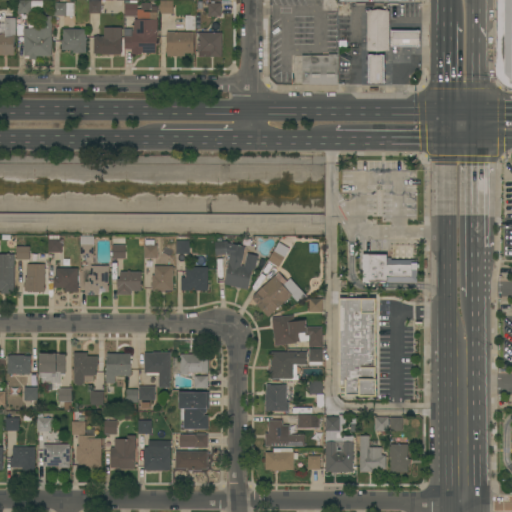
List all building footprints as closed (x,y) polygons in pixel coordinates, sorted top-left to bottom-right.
[(31,0),(31,13),(18,13),(18,0),(31,0)] [(74,16),(53,16),(53,0),(66,0),(66,3),(74,3),(74,16)] [(89,0),(114,0),(114,2),(121,2),(121,6),(107,6),(107,10),(108,10),(108,14),(89,14),(89,0)] [(511,84),(502,75),(501,0),(511,0),(511,84)] [(142,53),(142,55),(132,55),(132,49),(125,49),(125,37),(132,37),(132,32),(133,32),(133,23),(135,23),(135,19),(137,19),(137,16),(125,16),(125,1),(137,1),(137,9),(143,10),(143,12),(157,12),(157,20),(158,20),(157,33),(157,53),(142,53)] [(160,14),(160,1),(173,1),(173,14),(160,14)] [(221,17),(208,17),(208,3),(221,3),(221,17)] [(389,51),(367,50),(367,11),(389,11),(389,51)] [(51,56),(36,56),(36,60),(29,60),(29,56),(24,56),(24,29),(42,29),(42,16),(52,16),(51,56)] [(195,31),(185,30),(185,16),(195,16),(195,31)] [(16,36),(14,36),(14,55),(0,55),(0,35),(2,35),(2,32),(5,32),(5,28),(2,28),(2,21),(5,21),(5,18),(16,18),(16,36)] [(121,54),(120,54),(120,55),(93,54),(94,37),(96,37),(96,36),(99,36),(99,37),(104,37),(104,28),(122,28),(121,54)] [(86,53),(73,53),(73,50),(61,50),(61,40),(63,40),(63,29),(86,29),(86,53)] [(194,32),(194,53),(185,53),(185,57),(167,57),(167,50),(166,50),(166,48),(167,48),(167,32),(194,32)] [(420,33),(420,46),(391,46),(391,32),(420,33)] [(222,57),(199,57),(199,52),(197,52),(197,45),(199,45),(199,33),(222,33),(222,57)] [(338,85),(302,85),(302,55),(328,56),(328,54),(338,55),(338,85)] [(384,85),(370,85),(371,55),(384,55),(384,85)] [(94,258),(81,258),(81,237),(94,237),(94,258)] [(62,239),(62,253),(49,253),(49,239),(62,239)] [(190,254),(176,254),(176,241),(190,241),(190,254)] [(227,241),(228,243),(245,247),(241,266),(244,266),(247,253),(258,256),(255,270),(252,269),(248,290),(224,284),(229,263),(231,255),(216,255),(215,242),(227,241)] [(125,245),(125,259),(113,259),(113,245),(125,245)] [(158,245),(158,259),(145,259),(144,245),(158,245)] [(30,247),(30,260),(17,260),(17,247),(30,247)] [(286,256),(279,267),(276,266),(276,267),(268,262),(269,261),(268,261),(275,249),(286,256)] [(14,294),(1,294),(1,291),(0,291),(0,254),(14,254),(14,294)] [(363,254),(380,254),(387,255),(387,260),(418,260),(418,283),(387,283),(363,282),(363,254)] [(45,293),(32,293),(32,291),(25,291),(25,288),(24,288),(24,285),(25,285),(25,277),(27,277),(27,264),(45,264),(45,293)] [(109,266),(109,292),(99,292),(99,295),(85,295),(85,282),(89,282),(89,275),(91,275),(91,266),(109,266)] [(173,266),(173,290),(165,290),(165,292),(157,292),(157,290),(152,290),(152,286),(152,283),(153,276),(155,276),(155,266),(173,266)] [(208,267),(208,291),(195,291),(195,288),(192,288),(192,291),(181,291),(181,278),(186,278),(186,267),(208,267)] [(78,292),(65,292),(65,288),(53,288),(53,279),(56,279),(56,268),(78,268),(78,292)] [(117,295),(118,279),(120,279),(120,272),(128,272),(128,271),(130,271),(130,272),(141,272),(141,291),(132,291),(132,295),(117,295)] [(292,295),(269,317),(257,305),(258,304),(256,301),(255,302),(252,299),(254,296),(274,276),(292,295)] [(322,312),(309,312),(309,299),(322,298),(322,312)] [(341,299),(340,396),(352,396),(352,397),(377,397),(377,377),(376,377),(377,299),(341,299)] [(272,318),(294,315),(294,321),(306,319),(307,327),(322,327),(322,347),(308,347),(309,341),(297,342),(297,343),(275,346),(272,318)] [(322,349),(322,365),(309,365),(309,349),(322,349)] [(171,388),(159,388),(159,375),(147,375),(147,373),(144,373),(144,354),(153,354),(153,352),(171,352),(171,388)] [(306,352),(306,365),(297,365),(297,376),(299,376),(299,381),(280,381),(280,379),(270,379),(270,368),(271,368),(271,352),(306,352)] [(74,353),(87,353),(87,357),(98,357),(98,365),(96,365),(96,376),(74,377),(74,353)] [(65,374),(60,374),(60,383),(42,383),(42,378),(39,378),(40,354),(66,354),(65,374)] [(131,354),(131,376),(117,376),(117,377),(115,377),(115,384),(106,384),(106,376),(107,354),(131,354)] [(199,354),(199,355),(208,355),(208,372),(206,372),(206,373),(203,373),(203,372),(188,372),(188,375),(180,375),(180,355),(181,355),(181,354),(199,354)] [(31,375),(22,374),(22,375),(20,375),(7,374),(8,356),(10,356),(10,355),(24,355),(24,356),(31,356),(31,375)] [(0,358),(5,359),(5,369),(0,369),(0,392),(6,392),(5,404),(9,404),(9,411),(2,411),(2,405),(0,405),(0,358)] [(208,376),(208,388),(194,388),(194,376),(208,376)] [(322,381),(322,394),(309,394),(309,381),(322,381)] [(287,402),(289,402),(289,412),(265,411),(265,394),(266,394),(266,384),(287,385),(287,402)] [(155,387),(155,401),(139,400),(139,386),(155,387)] [(24,387),(37,388),(37,401),(24,401),(24,387)] [(72,389),(72,402),(58,402),(58,389),(72,389)] [(138,389),(137,403),(125,403),(125,389),(138,389)] [(103,405),(90,405),(91,392),(104,392),(103,405)] [(184,429),(184,420),(181,420),(181,409),(179,409),(179,392),(209,392),(209,409),(207,409),(207,412),(205,414),(204,414),(204,416),(208,416),(208,429),(184,429)] [(319,428),(298,428),(298,415),(311,415),(311,416),(319,416),(319,428)] [(326,472),(326,469),(325,469),(325,466),(326,466),(326,443),(326,417),(338,417),(338,415),(345,415),(344,425),(342,425),(342,432),(340,432),(340,438),(343,438),(343,437),(353,437),(353,472),(326,472)] [(375,431),(375,417),(389,418),(389,431),(375,431)] [(19,431),(6,431),(6,418),(19,418),(19,431)] [(51,432),(37,432),(37,418),(51,418),(51,432)] [(402,418),(402,431),(390,431),(391,418),(402,418)] [(151,434),(138,434),(138,420),(152,421),(151,434)] [(265,446),(265,434),(269,434),(269,420),(282,420),(282,423),(283,423),(283,426),(289,426),(289,435),(305,435),(305,447),(265,446)] [(104,435),(104,421),(117,421),(117,435),(104,435)] [(85,436),(96,436),(96,439),(101,439),(102,468),(79,468),(79,462),(77,462),(76,446),(79,446),(79,435),(72,435),(72,422),(85,422),(85,436)] [(135,470),(120,469),(120,468),(110,468),(111,448),(114,448),(114,439),(127,439),(127,435),(136,436),(135,470)] [(208,435),(208,448),(180,448),(180,435),(208,435)] [(360,436),(369,436),(369,447),(381,447),(381,455),(384,455),(384,456),(386,456),(386,469),(373,469),(373,472),(360,472),(360,436)] [(171,441),(171,470),(144,470),(144,447),(148,447),(148,441),(171,441)] [(408,459),(410,459),(410,465),(408,465),(408,472),(391,473),(391,457),(390,457),(390,447),(391,447),(391,445),(408,444),(408,459)] [(70,445),(70,468),(59,468),(59,466),(43,466),(43,445),(70,445)] [(35,471),(23,470),(23,467),(11,467),(11,458),(13,458),(13,447),(35,447),(35,471)] [(286,470),(286,471),(273,471),(273,470),(265,470),(265,452),(273,452),(273,449),(293,449),(293,452),(294,452),(294,454),(298,454),(298,459),(294,459),(294,470),(286,470)] [(203,452),(203,451),(206,451),(206,452),(208,452),(208,469),(201,469),(201,471),(188,471),(188,469),(176,469),(176,451),(203,452)] [(308,456),(321,456),(320,470),(308,470),(308,456)]
